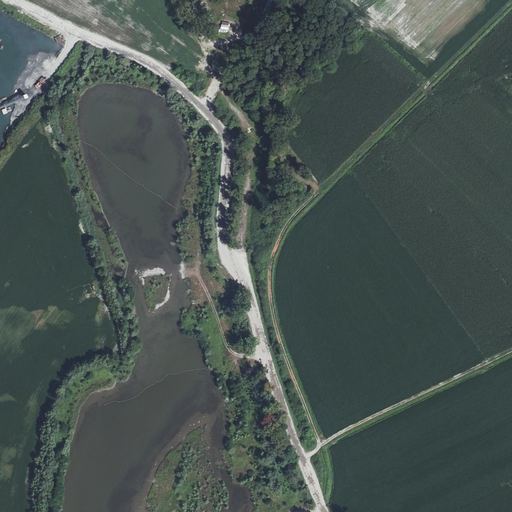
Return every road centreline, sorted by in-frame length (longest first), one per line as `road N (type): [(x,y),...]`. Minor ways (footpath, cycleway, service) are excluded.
road 1 (track): [(302,459),(319,444),(273,307),(270,268),(284,230),(511,3)]
road 2 (track): [(302,459),(241,270),(254,134),(169,0)]
road 3 (unclassified): [(241,270),(222,248),(226,152),(217,123),(142,60),(12,0)]
road 4 (track): [(319,444),(511,350)]
